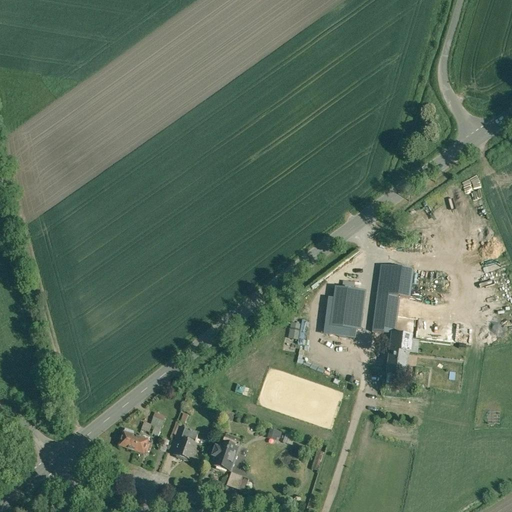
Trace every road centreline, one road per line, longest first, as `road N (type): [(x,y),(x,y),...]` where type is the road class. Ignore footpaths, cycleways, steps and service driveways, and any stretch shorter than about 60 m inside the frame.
road 1 (secondary): [(56,460),(475,139)]
road 2 (residential): [(475,139),(444,83),(459,0)]
